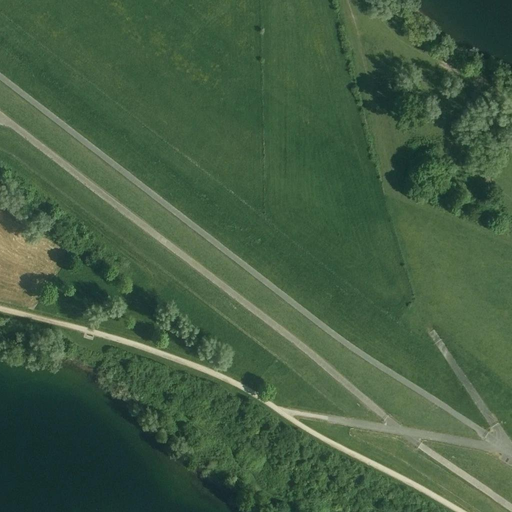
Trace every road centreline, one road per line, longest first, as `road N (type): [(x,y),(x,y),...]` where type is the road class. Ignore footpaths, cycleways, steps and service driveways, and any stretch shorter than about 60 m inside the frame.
road 1 (track): [(0,114),(511,509)]
road 2 (track): [(511,450),(349,343),(0,73)]
road 3 (track): [(511,444),(420,305),(400,202)]
